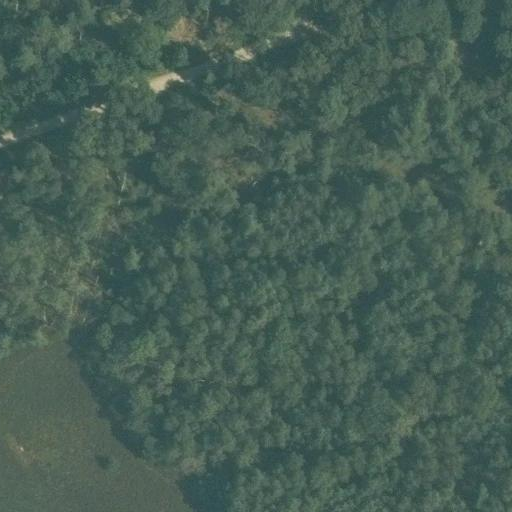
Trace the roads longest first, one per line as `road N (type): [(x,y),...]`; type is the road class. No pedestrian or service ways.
road 1 (track): [(0,136),(272,41),(314,0)]
road 2 (track): [(450,0),(272,41)]
